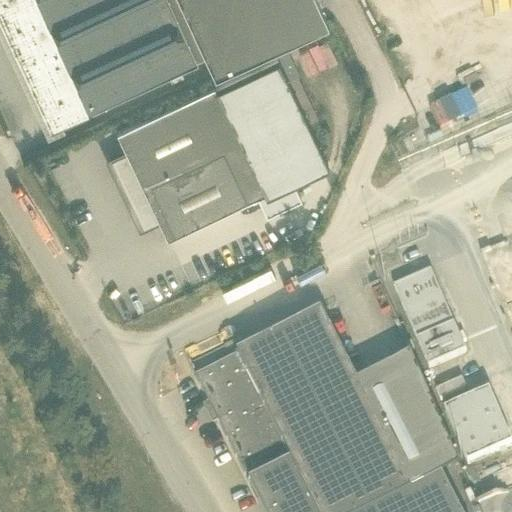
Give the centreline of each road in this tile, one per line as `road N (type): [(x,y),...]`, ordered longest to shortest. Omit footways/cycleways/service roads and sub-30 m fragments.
road 1 (unclassified): [(114,370),(330,261),(373,142)]
road 2 (track): [(236,226),(299,211),(333,169),(339,96),(324,65)]
road 3 (unclassified): [(114,370),(0,178)]
road 4 (unclassified): [(201,511),(114,370)]
